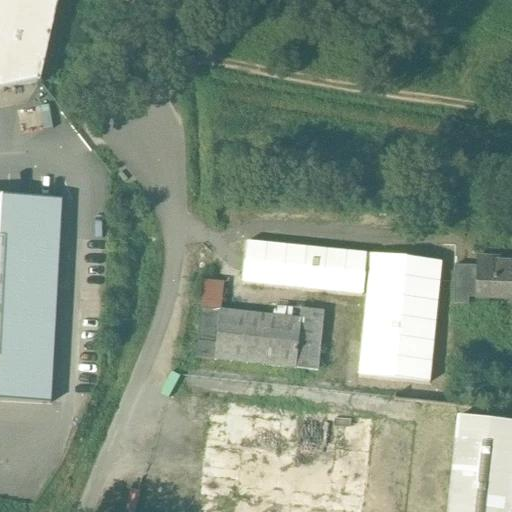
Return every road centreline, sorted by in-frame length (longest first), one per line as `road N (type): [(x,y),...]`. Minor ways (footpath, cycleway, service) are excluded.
road 1 (unclassified): [(76,511),(174,288),(176,235),(165,175),(124,114)]
road 2 (track): [(511,112),(190,61),(124,114)]
